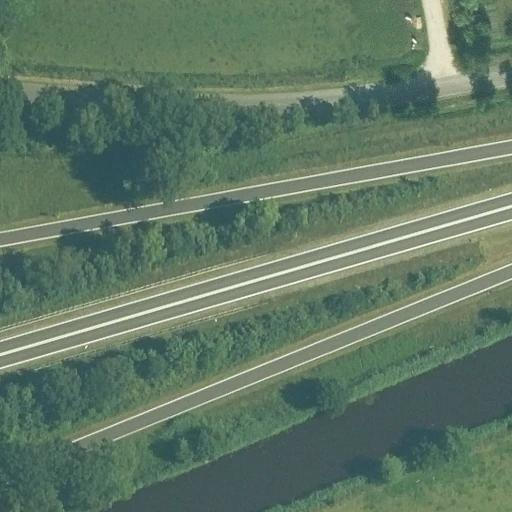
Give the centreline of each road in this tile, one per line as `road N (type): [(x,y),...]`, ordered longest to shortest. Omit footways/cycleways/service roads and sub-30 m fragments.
road 1 (trunk): [(0,483),(511,274)]
road 2 (trunk): [(0,352),(511,206)]
road 3 (trunk): [(511,149),(0,242)]
road 4 (tertiary): [(0,94),(242,109),(368,99),(511,74)]
